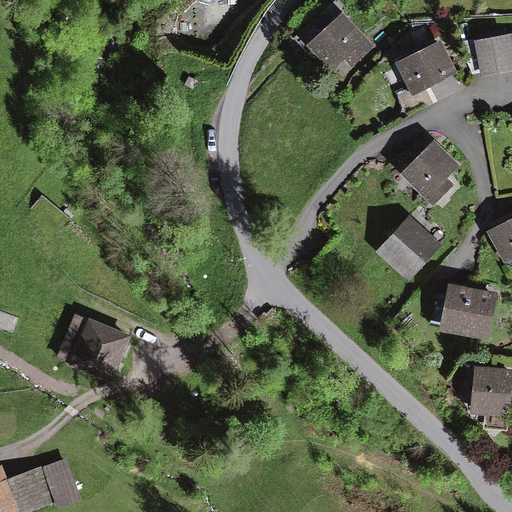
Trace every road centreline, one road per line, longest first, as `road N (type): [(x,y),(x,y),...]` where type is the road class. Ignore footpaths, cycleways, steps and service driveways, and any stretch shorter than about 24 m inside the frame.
road 1 (residential): [(267,279),(511,506)]
road 2 (residential): [(289,0),(256,47),(229,119),(235,206),(267,279)]
road 3 (residential): [(267,279),(371,149),(442,117)]
road 4 (track): [(278,291),(185,366),(85,400)]
